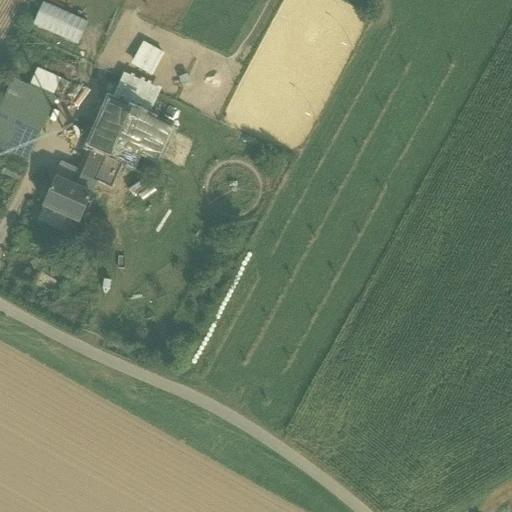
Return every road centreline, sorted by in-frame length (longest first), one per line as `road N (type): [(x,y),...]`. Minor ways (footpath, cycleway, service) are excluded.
road 1 (track): [(362,511),(217,410),(0,307)]
road 2 (track): [(0,238),(63,115)]
